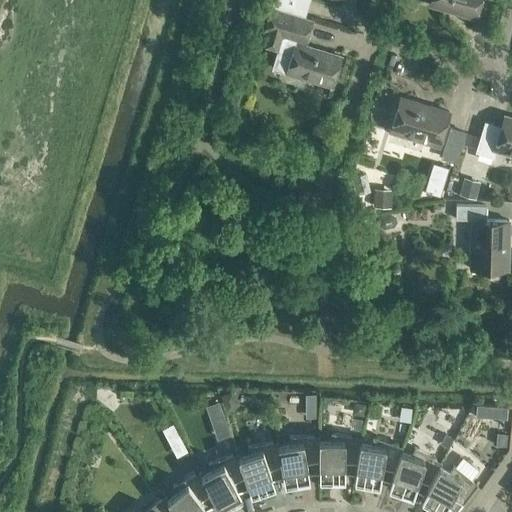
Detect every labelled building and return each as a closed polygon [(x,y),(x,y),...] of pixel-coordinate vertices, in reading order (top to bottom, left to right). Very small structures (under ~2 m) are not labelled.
[(479,0),(429,0),(428,4),(474,18),(479,0)] [(352,21),(371,21),(372,2),(353,1),(352,21)] [(285,71),(330,85),(339,56),(303,45),(310,20),(270,8),(260,43),(278,48),(272,67),(285,71)] [(388,129),(438,145),(448,111),(399,95),(388,129)] [(511,153),(511,117),(501,115),(498,126),(483,122),(475,150),(491,155),(493,147),(511,153)] [(440,156),(453,160),(462,131),(449,127),(440,156)] [(469,268),(506,269),(508,220),(484,219),(485,205),(455,204),(455,219),(470,219),(469,268)] [(358,440),(360,441),(360,437),(330,432),(329,439),(318,439),(317,439),(317,472),(317,478),(318,478),(318,479),(329,479),(329,478),(336,478),(336,470),(353,473),(358,440)] [(317,439),(318,439),(318,435),(287,435),(287,442),(277,444),(276,444),(281,477),(282,482),(284,482),(284,483),(294,481),(294,480),(302,479),(300,472),(317,472),(317,439)] [(399,449),(400,449),(401,446),(372,436),(370,442),(360,441),(358,440),(353,473),(352,479),(353,479),(353,480),(363,482),(363,481),(371,482),(372,475),(388,480),(399,449)] [(276,444),(277,444),(277,440),(246,445),(247,452),(238,455),(236,456),(247,487),(249,492),(250,492),(251,493),(260,490),(260,489),(267,486),(265,479),(281,477),(276,444)] [(437,464),(439,465),(440,461),(413,447),(410,453),(400,449),(399,449),(388,480),(386,486),(388,486),(387,487),(397,491),(397,489),(405,492),(407,485),(421,493),(437,464)] [(236,456),(238,455),(236,452),(207,462),(209,468),(200,473),(199,474),(215,503),(218,508),(219,507),(220,508),(228,503),(228,502),(235,499),(231,492),(247,487),(236,456)] [(437,464),(421,493),(419,498),(420,499),(420,500),(428,505),(429,504),(436,507),(439,501),(453,511),(476,483),(452,464),(448,470),(439,465),(437,464)] [(199,474),(200,473),(199,470),(171,485),(175,491),(167,497),(166,498),(176,511),(201,511),(200,511),(215,503),(199,474)] [(176,511),(166,498),(167,497),(164,494),(141,511),(176,511)]
